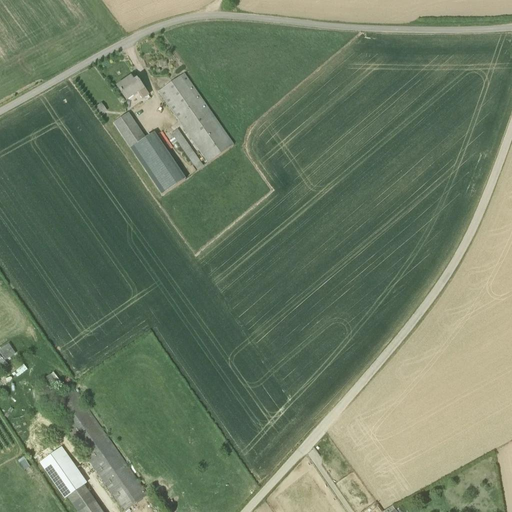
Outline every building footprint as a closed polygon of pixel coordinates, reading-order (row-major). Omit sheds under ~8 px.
[(158,92),(208,163),(208,164),(233,146),(184,74),(158,92)] [(117,87),(127,101),(138,93),(143,99),(149,95),(137,79),(134,82),(131,77),(117,87)] [(107,111),(101,103),(95,108),(100,116),(107,111)] [(128,114),(113,123),(130,148),(145,139),(128,114)] [(171,134),(197,171),(203,166),(177,130),(171,134)] [(145,139),(130,148),(162,195),(185,180),(154,133),(145,139)] [(51,386),(60,382),(56,373),(47,377),(51,386)] [(146,482),(141,486),(72,387),(49,403),(124,511),(148,496),(147,495),(152,491),(146,482)] [(102,511),(84,486),(86,484),(62,448),(40,463),(65,499),(67,497),(77,511),(102,511)]
